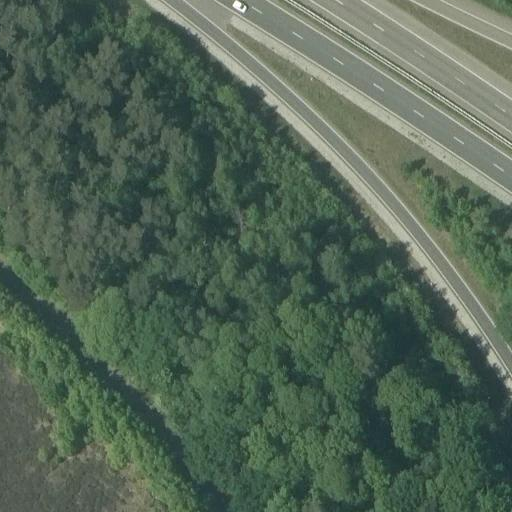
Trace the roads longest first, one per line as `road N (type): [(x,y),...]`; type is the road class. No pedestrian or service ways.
road 1 (trunk): [(171,0),(305,112),(380,188),(511,366)]
road 2 (trunk): [(235,0),(511,181)]
road 3 (unclassified): [(217,511),(70,340),(0,278)]
road 4 (trunk): [(511,119),(332,0)]
